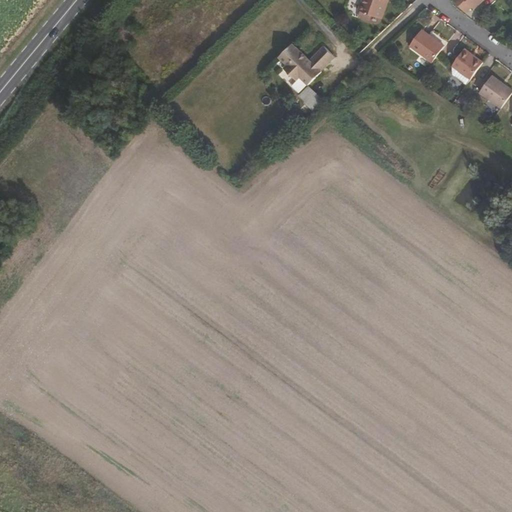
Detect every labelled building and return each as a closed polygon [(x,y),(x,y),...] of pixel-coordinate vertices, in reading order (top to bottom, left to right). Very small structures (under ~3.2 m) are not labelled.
[(384,14),(387,0),(364,0),(362,6),(384,14)] [(476,7),(484,0),(459,0),(468,10),(474,4),(476,7)] [(437,62),(449,45),(427,30),(416,46),(437,62)] [(326,68),(340,54),(329,43),(316,58),(299,41),(285,55),(293,62),(289,66),(302,78),(305,75),(313,83),(327,70),(326,68)] [(475,79),(487,62),(470,49),(457,66),(475,79)] [(475,79),(457,66),(456,77),(469,86),(475,79)] [(504,109),(511,97),(511,86),(497,76),(485,94),(504,109)] [(307,86),(298,96),(311,108),(321,97),(307,86)] [(199,124),(212,109),(203,101),(190,116),(199,124)]
